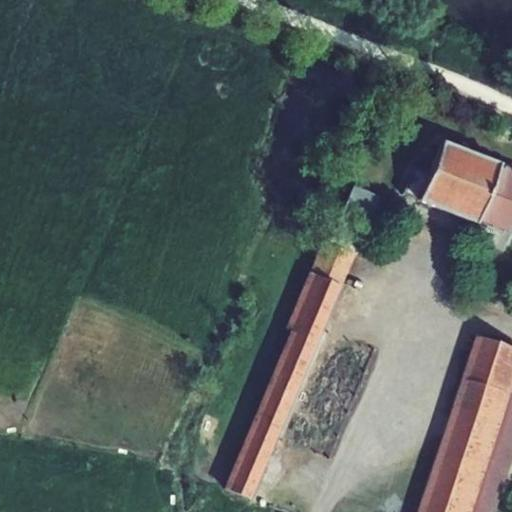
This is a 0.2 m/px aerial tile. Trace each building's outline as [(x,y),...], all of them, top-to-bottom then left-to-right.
[(414,165),(403,193),(502,234),(511,208),(511,172),(441,145),(430,173),(414,165)] [(377,195),(353,184),(328,244),(352,254),(377,195)] [(328,244),(320,240),(283,329),(290,332),(224,488),(248,500),(352,254),(328,244)] [(511,388),(511,349),(481,339),(422,511),(471,511),(509,397),(511,388)] [(491,511),(511,450),(511,397),(509,397),(471,511),(491,511)]
